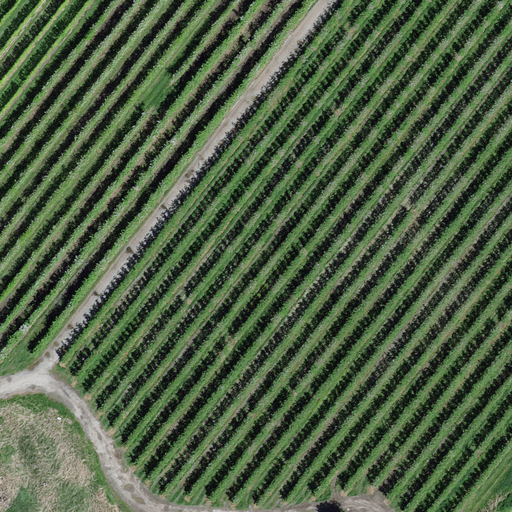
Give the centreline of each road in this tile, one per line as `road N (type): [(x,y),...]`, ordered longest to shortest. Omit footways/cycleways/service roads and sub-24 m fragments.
road 1 (track): [(35,378),(328,0)]
road 2 (track): [(0,389),(35,378),(83,421),(123,490),(156,511)]
